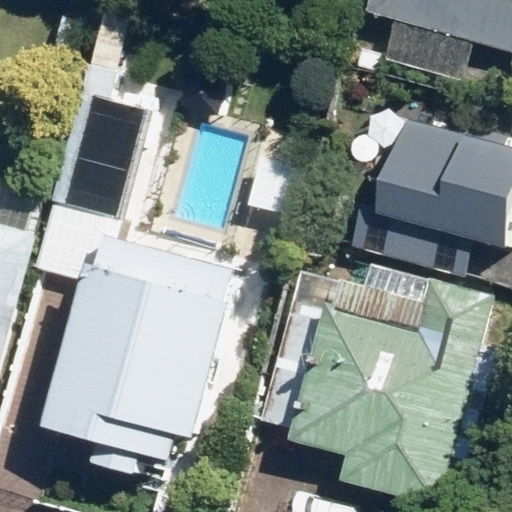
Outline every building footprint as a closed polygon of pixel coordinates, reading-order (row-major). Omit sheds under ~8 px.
[(511,0),(392,0),(390,5),(511,43),(511,0)] [(482,130),(428,114),(425,171),(408,207),(388,201),(374,245),(390,247),(481,275),(496,233),(511,237),(511,129),(493,125),(482,130)] [(0,381),(19,387),(63,229),(54,227),(66,184),(20,171),(11,201),(0,198),(0,381)] [(260,265),(138,231),(87,417),(139,431),(202,456),(209,429),(226,434),(264,294),(253,292),(260,265)] [(511,340),(506,339),(511,315),(511,288),(397,259),(392,277),(371,272),(364,299),(355,297),(352,307),(311,296),(279,421),(320,431),(318,438),(374,452),(368,475),(481,504),(511,386),(511,340)]
